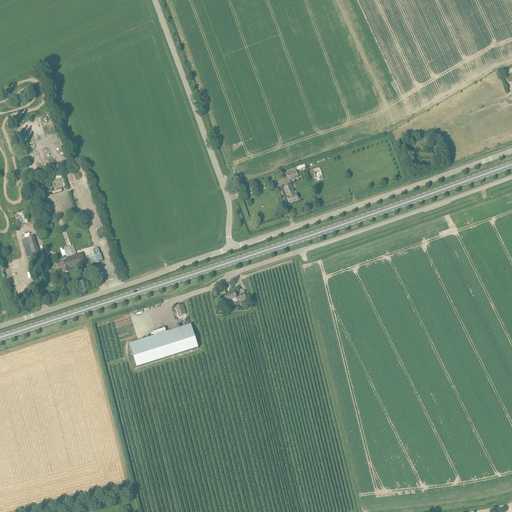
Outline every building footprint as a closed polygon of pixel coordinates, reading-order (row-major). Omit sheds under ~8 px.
[(290,182),(299,178),(296,171),(286,175),(290,182)] [(289,203),(298,200),(296,195),(295,196),(291,185),(283,188),(289,203)] [(18,226),(28,223),(24,211),(15,215),(18,226)] [(103,238),(106,238),(105,234),(104,229),(97,231),(98,236),(102,235),(103,238)] [(27,258),(39,255),(34,237),(22,241),(27,258)] [(81,255),(65,261),(65,262),(67,262),(70,271),(82,267),(83,268),(88,266),(88,265),(87,264),(91,263),(92,265),(103,261),(101,254),(89,258),(90,259),(85,261),(84,260),(83,260),(81,255)] [(70,271),(67,262),(65,262),(65,261),(62,261),(57,263),(58,268),(61,268),(64,274),(70,272),(70,271)] [(238,301),(242,299),(242,301),(246,299),(244,294),(236,297),(234,292),(224,296),(227,302),(227,304),(238,301)] [(179,316),(186,314),(183,305),(176,307),(179,316)] [(137,368),(199,349),(191,325),(166,333),(165,329),(153,333),(154,337),(129,344),(137,368)]
